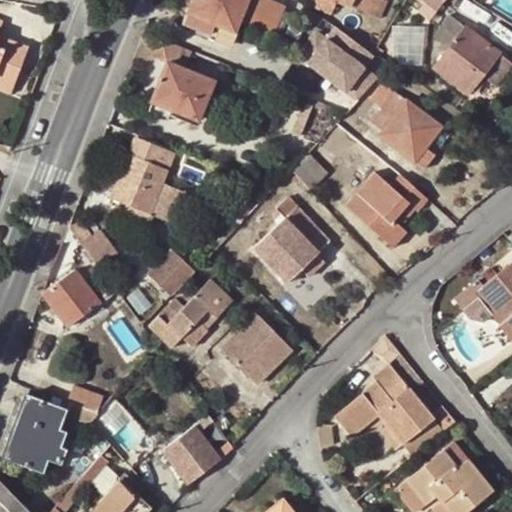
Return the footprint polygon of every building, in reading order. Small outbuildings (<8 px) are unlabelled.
[(190,0),(186,12),(204,19),(234,32),(238,20),(246,0),(190,0)] [(282,6),(269,0),(246,0),(238,20),(271,33),(282,6)] [(337,2),(333,0),(313,0),(312,4),(331,14),(337,2)] [(333,0),(337,2),(360,11),(377,18),(386,1),(384,0),(333,0)] [(443,0),(442,0),(418,0),(423,4),(418,10),(429,18),(443,0)] [(306,9),(297,23),(310,31),(319,19),(306,9)] [(204,19),(186,12),(183,18),(202,26),(204,19)] [(0,41),(0,32),(5,18),(0,15),(0,73),(18,79),(32,45),(8,35),(5,43),(0,41)] [(435,38),(448,48),(466,26),(452,15),(435,38)] [(204,19),(202,26),(231,38),(234,32),(204,19)] [(466,26),(448,48),(434,67),(466,93),(481,73),(498,51),(466,26)] [(315,31),(296,56),(355,100),(377,77),(365,69),(375,57),(334,27),(326,39),(315,31)] [(189,50),(156,36),(149,54),(166,61),(151,101),(152,101),(198,119),(213,80),(182,67),(189,50)] [(511,62),(498,51),(481,73),(494,84),(511,62)] [(0,88),(13,93),(18,79),(0,73),(0,88)] [(379,107),(392,90),(381,82),(369,99),(379,107)] [(405,100),(392,90),(379,107),(368,121),(381,131),(405,100)] [(439,126),(405,100),(381,131),(378,135),(413,161),(423,148),(439,126)] [(198,119),(152,101),(149,109),(168,117),(170,113),(196,124),(198,119)] [(322,141),(333,116),(307,104),(295,129),(322,141)] [(136,137),(129,153),(166,168),(173,153),(136,137)] [(433,156),(423,148),(413,161),(424,169),(433,156)] [(111,197),(148,212),(161,182),(166,168),(129,153),(111,197)] [(302,158),(291,170),(292,172),(308,190),(321,178),(302,158)] [(405,232),(400,226),(393,221),(408,204),(414,211),(415,212),(423,202),(398,179),(389,189),(374,177),(345,210),(391,249),(405,232)] [(161,182),(148,212),(167,220),(177,197),(180,189),(161,182)] [(180,189),(177,197),(187,201),(190,193),(180,189)] [(243,191),(228,211),(238,218),(253,199),(243,191)] [(298,207),(289,197),(276,208),(284,216),(252,247),(284,281),(287,279),(289,279),(299,270),(299,267),(328,239),(298,207)] [(393,221),(400,226),(414,211),(408,204),(393,221)] [(100,263),(122,247),(105,225),(84,241),(100,263)] [(147,275),(169,297),(194,272),(172,250),(147,275)] [(511,266),(488,286),(487,287),(511,318),(511,320),(504,326),(511,335),(511,266)] [(74,268),(41,292),(65,327),(100,302),(74,268)] [(167,323),(158,315),(148,326),(169,348),(182,336),(197,319),(207,309),(215,317),(231,299),(209,279),(183,305),(167,323)] [(487,287),(488,286),(485,283),(461,301),(470,314),(485,302),(478,294),(487,287)] [(511,320),(511,318),(487,287),(478,294),(485,302),(504,326),(511,320)] [(175,297),(158,315),(167,323),(183,305),(175,297)] [(255,314),(220,348),(254,382),(288,348),(255,314)] [(197,319),(182,336),(191,345),(207,328),(197,319)] [(405,446),(438,421),(403,377),(394,365),(376,380),(379,385),(338,417),(354,437),(382,417),(390,428),(405,446)] [(72,386),(65,404),(96,415),(102,398),(72,386)] [(24,396),(1,457),(42,472),(46,460),(57,464),(67,434),(58,430),(65,412),(24,396)] [(457,427),(460,425),(448,409),(444,411),(457,427)] [(211,421),(206,414),(193,424),(198,432),(211,421)] [(414,459),(448,433),(438,421),(405,446),(414,459)] [(185,483),(218,459),(213,453),(198,432),(193,424),(159,450),(185,483)] [(398,452),(405,446),(390,428),(384,432),(398,452)] [(69,465),(81,475),(109,442),(99,431),(69,465)] [(228,449),(231,446),(227,441),(213,453),(218,459),(219,458),(228,449)] [(414,511),(420,511),(429,505),(440,498),(449,511),(471,511),(494,494),(457,446),(398,491),(414,511)] [(121,473),(86,511),(144,511),(149,507),(127,488),(133,482),(121,473)] [(29,511),(7,489),(0,482),(0,511),(29,511)] [(291,511),(280,498),(263,511),(291,511)] [(449,511),(440,498),(429,505),(434,511),(449,511)]
